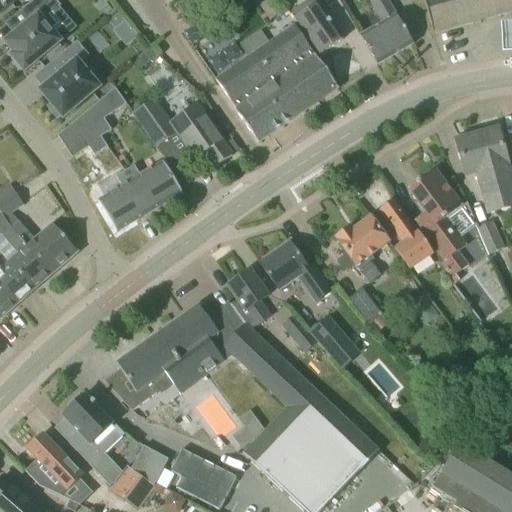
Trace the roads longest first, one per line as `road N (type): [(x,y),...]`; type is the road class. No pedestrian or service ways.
road 1 (secondary): [(120,290),(375,117),(447,87),(511,76)]
road 2 (residential): [(120,290),(78,209),(0,94)]
road 3 (secondary): [(0,403),(120,290)]
